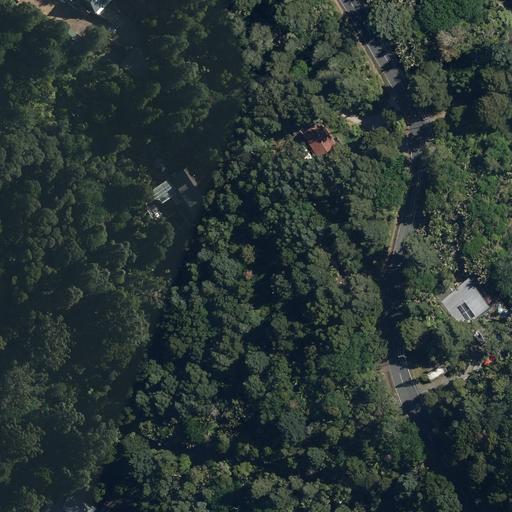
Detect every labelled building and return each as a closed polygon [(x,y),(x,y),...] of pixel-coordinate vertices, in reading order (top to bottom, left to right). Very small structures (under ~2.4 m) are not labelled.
[(65,0),(74,7),(78,2),(94,16),(94,15),(97,17),(112,0),(65,0)] [(153,3),(146,11),(152,16),(159,8),(153,3)] [(84,42),(50,20),(39,37),(73,59),(84,42)] [(119,70),(141,91),(150,82),(143,76),(156,63),(139,47),(126,60),(127,62),(119,70)] [(327,125),(309,138),(331,171),(349,158),(327,125)] [(189,169),(165,186),(195,229),(219,212),(189,169)] [(466,285),(441,303),(461,333),(487,315),(466,285)] [(442,368),(426,377),(429,384),(445,374),(442,368)] [(91,511),(55,492),(44,511),(113,511),(114,511),(101,505),(97,511),(91,511)]
